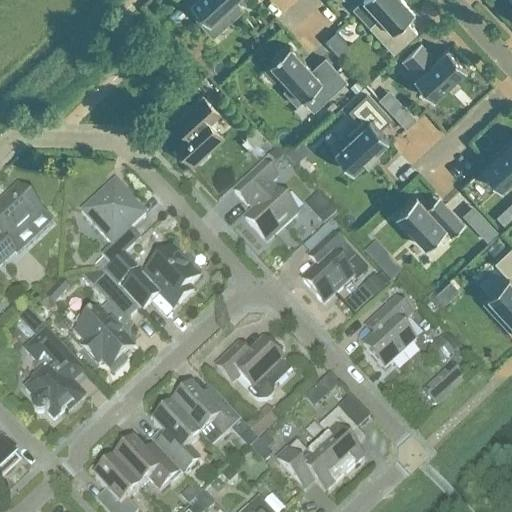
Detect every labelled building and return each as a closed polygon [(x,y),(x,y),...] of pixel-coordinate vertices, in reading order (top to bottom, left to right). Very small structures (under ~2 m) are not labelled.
[(190,0),(190,1),(199,10),(196,13),(208,27),(209,27),(213,31),(226,19),(226,20),(240,7),(235,0),(234,0),(190,0)] [(361,0),(378,18),(367,27),(392,55),(415,33),(403,21),(412,13),(402,1),(401,0),(361,0)] [(349,45),(335,30),(325,40),(338,55),(349,45)] [(435,59),(420,42),(402,59),(417,75),(414,78),(433,98),(466,68),(447,47),(435,59)] [(290,44),(282,52),(280,51),(277,54),(278,55),(270,62),(290,85),(284,90),(296,104),(310,91),(312,92),(314,90),(323,101),(346,80),(325,57),(312,69),(290,44)] [(359,80),(339,97),(345,103),(364,86),(359,80)] [(378,149),(390,139),(381,129),(392,120),(368,93),(351,109),(358,118),(343,130),(349,136),(334,148),(354,169),(366,159),(368,161),(380,152),(378,149)] [(220,115),(202,96),(173,122),(182,132),(172,142),(192,164),(196,161),(199,162),(207,155),(206,152),(222,137),(210,124),(220,115)] [(256,126),(247,135),(265,155),(275,146),(256,126)] [(511,142),(482,168),(501,188),(511,178),(511,142)] [(292,153),(286,158),(294,167),(300,162),(292,153)] [(297,215),(276,191),(275,192),(270,186),(276,180),(264,166),(234,194),(246,207),(248,206),(254,211),(244,220),(266,244),(297,215)] [(111,267),(111,268),(135,246),(128,238),(129,237),(130,230),(145,216),(114,182),(81,213),(111,247),(101,256),(103,259),(95,267),(102,275),(103,274),(111,267)] [(0,209),(0,267),(15,254),(8,246),(43,214),(18,188),(5,200),(7,203),(0,209)] [(416,195),(396,214),(398,216),(395,219),(406,231),(409,228),(426,246),(437,236),(440,238),(440,239),(443,242),(451,235),(452,235),(464,224),(438,196),(426,206),(416,195)] [(331,207),(318,219),(323,225),(336,213),(331,207)] [(490,221),(480,230),(488,239),(499,230),(490,221)] [(316,268),(301,282),(323,306),(353,278),(352,277),(365,266),(356,257),(355,258),(334,235),(308,259),(316,268)] [(364,254),(378,268),(387,260),(374,246),(364,254)] [(511,249),(510,247),(494,262),(508,276),(487,296),(498,308),(494,312),(507,326),(511,323),(511,249)] [(172,249),(143,277),(140,274),(123,290),(142,311),(159,296),(173,311),(193,293),(188,288),(200,278),(172,249)] [(97,365),(101,361),(114,374),(126,363),(121,359),(133,349),(126,341),(126,335),(133,328),(127,322),(137,312),(103,275),(102,275),(93,283),(96,286),(93,289),(108,305),(99,313),(99,312),(90,320),(88,318),(85,321),(87,323),(76,334),(86,345),(82,349),(97,365)] [(374,277),(362,288),(372,298),(384,288),(374,277)] [(60,282),(46,297),(54,304),(68,289),(60,282)] [(446,300),(438,291),(429,300),(437,308),(446,300)] [(354,296),(345,304),(354,315),(363,306),(354,296)] [(411,316),(396,300),(364,329),(373,339),(363,349),(384,372),(415,344),(400,327),(411,316)] [(28,312),(19,320),(26,328),(35,320),(28,312)] [(48,417),(54,423),(67,411),(69,413),(85,399),(72,386),(85,374),(46,332),(25,352),(37,365),(34,368),(34,373),(36,377),(38,380),(25,392),(35,403),(33,405),(32,410),(34,413),(37,416),(42,416),(44,414),(47,418),(48,417)] [(446,333),(432,346),(445,359),(459,346),(446,333)] [(239,346),(215,369),(231,385),(239,378),(250,390),(247,393),(253,400),(259,402),(267,401),(270,398),(272,395),(273,388),(277,384),(269,377),(284,363),(263,341),(248,355),(239,346)] [(323,384),(332,394),(339,387),(330,377),(323,384)] [(191,390),(172,408),(200,438),(211,428),(222,440),(241,423),(209,388),(199,398),(191,390)] [(328,437),(317,447),(345,477),(364,459),(346,440),(368,419),(349,398),(318,426),(328,437)] [(200,438),(172,408),(153,426),(165,438),(164,443),(157,450),(159,453),(182,476),(183,478),(193,469),(193,468),(199,462),(188,449),(200,438)] [(266,408),(246,427),(258,439),(278,420),(266,408)] [(0,483),(21,464),(0,441),(0,483)] [(297,443),(276,462),(305,493),(315,483),(325,494),(345,477),(317,447),(308,455),(297,443)] [(114,462),(139,490),(149,481),(160,492),(169,484),(171,486),(182,476),(154,447),(154,448),(159,453),(149,462),(133,444),(114,462)] [(139,490),(114,462),(94,480),(111,498),(101,507),(96,501),(96,502),(105,511),(136,511),(127,502),(139,490)] [(230,467),(221,476),(229,484),(238,476),(230,467)] [(270,511),(258,499),(244,511),(270,511)]
